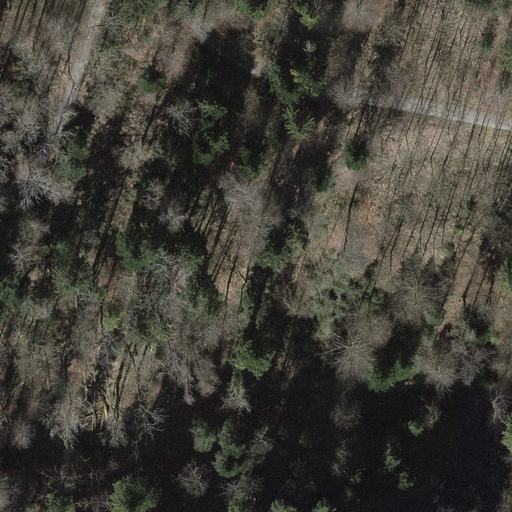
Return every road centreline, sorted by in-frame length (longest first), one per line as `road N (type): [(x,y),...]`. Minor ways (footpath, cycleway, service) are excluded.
road 1 (track): [(185,0),(208,36),(268,72),(511,124)]
road 2 (track): [(103,0),(52,150),(0,209)]
